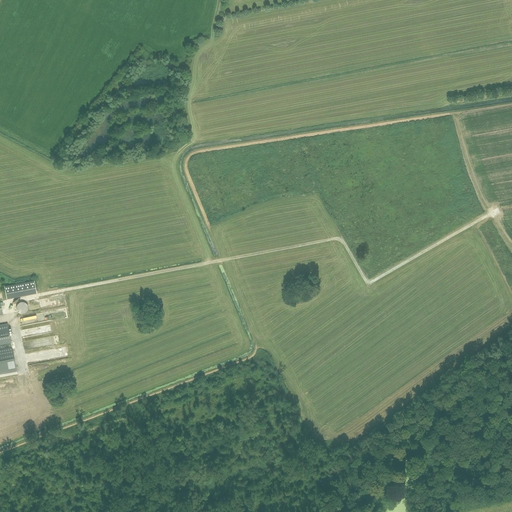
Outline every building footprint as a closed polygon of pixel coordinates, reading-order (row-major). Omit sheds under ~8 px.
[(7,300),(37,296),(35,283),(5,287),(7,300)] [(50,301),(31,304),(32,310),(51,307),(50,301)] [(17,305),(17,314),(27,313),(27,304),(17,305)] [(65,309),(44,313),(44,315),(35,317),(36,322),(67,317),(65,309)] [(0,373),(16,371),(7,324),(0,325),(0,373)] [(60,348),(60,352),(41,353),(42,360),(66,358),(65,348),(60,348)]
